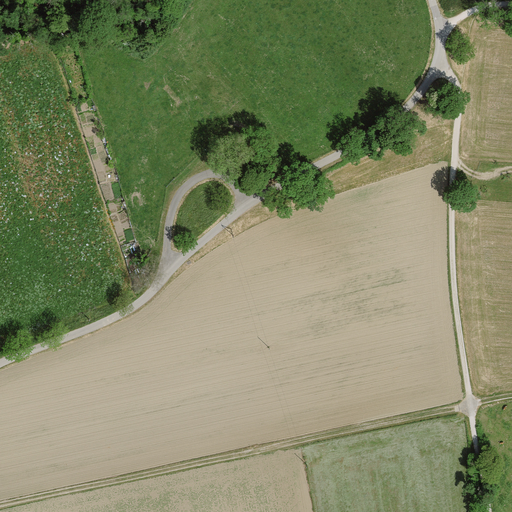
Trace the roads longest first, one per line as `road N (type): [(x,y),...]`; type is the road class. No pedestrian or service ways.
road 1 (unclassified): [(0,364),(129,309),(247,204),(396,119),(425,85),(441,46)]
road 2 (track): [(511,395),(0,505)]
road 3 (track): [(441,46),(458,95),(453,264),(489,511)]
road 4 (track): [(247,204),(225,168),(185,187),(170,220),(167,274)]
